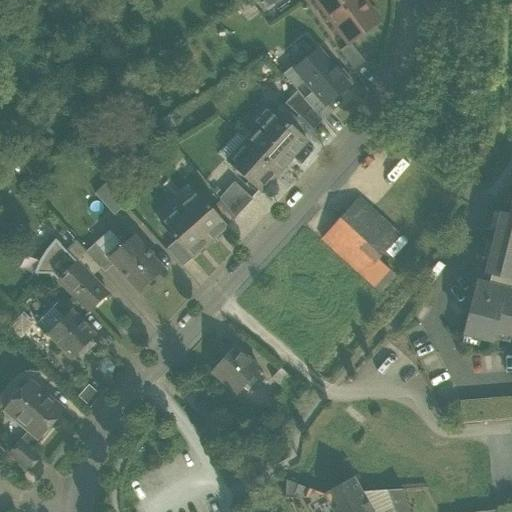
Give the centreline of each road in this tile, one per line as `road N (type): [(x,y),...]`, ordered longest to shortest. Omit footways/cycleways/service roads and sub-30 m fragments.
road 1 (unclassified): [(216,298),(328,390),(410,392),(441,434),(497,429),(503,485)]
road 2 (residential): [(415,0),(406,52),(378,115),(216,298)]
road 3 (residential): [(216,298),(119,405),(93,451),(80,506)]
